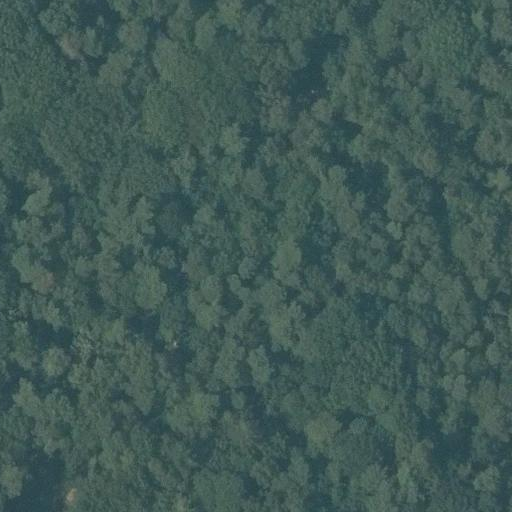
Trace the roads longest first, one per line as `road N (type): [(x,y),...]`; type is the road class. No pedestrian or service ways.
road 1 (track): [(267,99),(0,150)]
road 2 (track): [(511,53),(267,99)]
